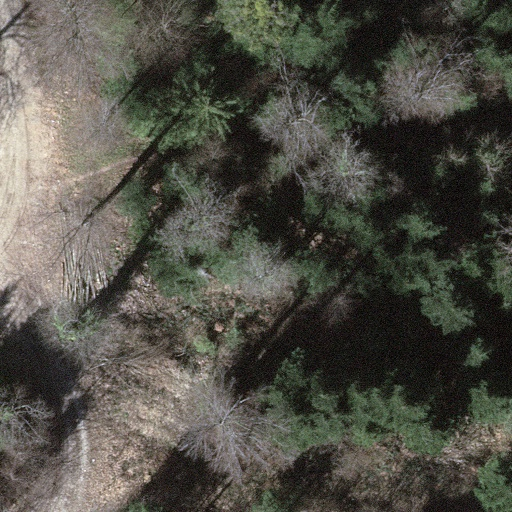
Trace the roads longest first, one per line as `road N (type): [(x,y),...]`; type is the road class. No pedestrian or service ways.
road 1 (track): [(0,194),(264,119),(422,125),(511,109)]
road 2 (track): [(76,426),(400,473),(476,511)]
road 3 (track): [(52,511),(71,477),(76,426),(51,316),(0,227)]
road 4 (track): [(0,146),(0,24)]
